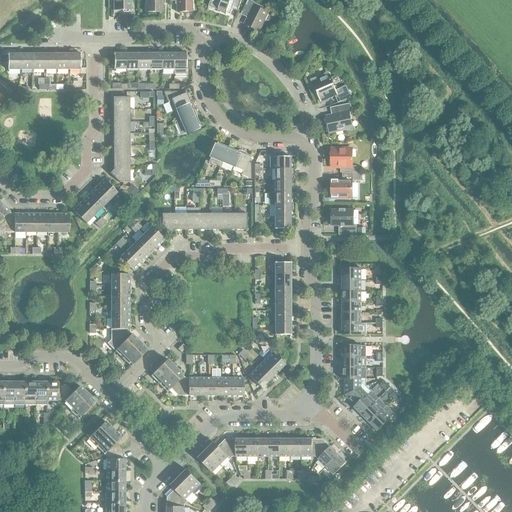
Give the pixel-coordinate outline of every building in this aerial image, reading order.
[(114,0),(114,10),(130,10),(129,0),(114,0)] [(144,0),(145,12),(162,12),(161,0),(144,0)] [(169,0),(170,1),(176,1),(176,12),(192,12),(191,0),(169,0)] [(210,0),(208,7),(230,14),(232,9),(238,11),(241,0),(210,0)] [(248,15),(249,17),(245,24),(259,31),(268,13),(262,11),(263,9),(262,7),(256,4),(256,3),(249,0),(248,0),(242,12),(248,15)] [(126,70),(126,54),(126,51),(122,51),(120,51),(120,52),(122,52),(122,54),(113,54),(113,55),(113,70),(114,70),(126,70)] [(138,70),(138,54),(138,51),(132,51),(132,52),(134,52),(134,54),(126,54),(126,70),(138,70)] [(150,70),(150,54),(150,51),(144,51),(144,52),(146,52),(146,54),(138,54),(138,70),(150,70)] [(162,70),(162,54),(162,51),(156,51),(156,52),(158,52),(158,54),(150,54),(150,70),(162,70)] [(174,70),(174,54),(174,51),(170,51),(168,51),(168,52),(170,52),(170,54),(162,54),(162,70),(174,70)] [(68,54),(68,70),(79,70),(80,70),(80,53),(79,53),(79,54),(68,54)] [(185,70),(186,70),(186,53),(185,53),(185,54),(174,54),(174,70),(185,70)] [(20,70),(20,54),(7,54),(4,54),(4,55),(7,55),(8,71),(9,71),(9,70),(20,70)] [(20,70),(32,70),(32,54),(20,54),(20,70)] [(32,70),(44,70),(44,54),(32,54),(32,70)] [(44,70),(56,70),(56,54),(44,54),(44,70)] [(56,70),(68,70),(68,54),(56,54),(56,70)] [(346,86),(336,91),(329,74),(312,82),(321,103),(335,96),(338,103),(352,98),(346,86)] [(186,93),(185,94),(181,95),(180,93),(164,93),(168,103),(169,103),(168,102),(172,101),(176,111),(191,105),(193,104),(191,99),(190,99),(191,100),(189,101),(186,93)] [(113,110),(129,110),(129,98),(115,98),(113,98),(113,110)] [(326,117),(329,133),(349,129),(348,122),(349,121),(350,120),(349,114),(351,113),(352,112),(350,103),(333,107),(334,113),(333,115),(326,117)] [(181,122),(195,116),(198,115),(195,110),(196,111),(194,112),(191,105),(176,111),(181,122)] [(113,122),(129,122),(129,110),(113,110),(113,122)] [(200,126),(195,116),(181,122),(177,124),(181,135),(200,127),(200,126)] [(113,134),(129,134),(129,122),(113,122),(113,134)] [(113,146),(129,146),(129,134),(113,134),(113,146)] [(217,144),(217,143),(216,143),(209,162),(220,167),(221,163),(228,148),(217,144)] [(113,158),(129,158),(129,146),(113,146),(113,158)] [(232,167),(239,153),(231,150),(232,148),(234,148),(229,146),(228,148),(221,163),(232,167)] [(352,166),(352,149),(332,149),(331,167),(340,167),(340,173),(343,173),(353,173),(356,173),(356,166),(352,166)] [(239,153),(232,167),(238,170),(243,172),(241,175),(251,179),(251,163),(250,163),(248,162),(250,158),(253,159),(242,154),(243,152),(245,153),(245,152),(240,150),(239,153)] [(274,169),(290,169),(290,158),(291,158),(291,157),(274,157),(274,158),(274,169)] [(114,170),(129,170),(129,158),(113,158),(114,170)] [(274,181),(290,181),(290,173),(292,173),(292,175),(293,175),(293,169),(290,169),(274,169),(274,181)] [(129,170),(114,170),(111,174),(110,173),(110,174),(119,183),(120,182),(130,182),(130,180),(129,180),(129,170)] [(356,173),(353,173),(343,173),(342,180),(331,180),(331,198),(352,198),(352,181),(362,181),(362,173),(356,173)] [(95,188),(108,201),(117,193),(104,180),(95,188)] [(274,193),(290,193),(290,185),(292,185),(292,187),(293,187),(293,181),(290,181),(274,181),(274,193)] [(101,209),(108,201),(95,188),(87,196),(101,209)] [(274,205),(290,205),(290,197),(292,197),(292,199),(293,199),(293,197),(293,193),(290,193),(274,193),(274,205)] [(93,216),(101,209),(87,196),(80,204),(93,216)] [(86,224),(93,216),(80,204),(73,211),(86,224)] [(0,227),(13,214),(11,214),(5,208),(3,209),(0,205),(0,227)] [(274,217),(290,217),(290,209),(292,209),(292,211),(293,211),(293,205),(290,205),(274,205),(274,217)] [(339,235),(349,235),(357,235),(357,225),(353,225),(353,210),(332,210),(332,226),(339,226),(339,235)] [(14,233),(15,214),(13,214),(0,227),(0,236),(4,233),(14,233)] [(25,233),(25,214),(15,214),(14,233),(25,233)] [(36,233),(36,214),(25,214),(25,233),(36,233)] [(47,233),(47,214),(36,214),(36,233),(47,233)] [(58,233),(57,214),(47,214),(47,233),(58,233)] [(57,214),(58,233),(69,233),(69,223),(69,214),(57,214)] [(174,230),(174,214),(164,214),(162,214),(162,224),(161,225),(170,234),(171,234),(171,233),(174,230)] [(174,230),(186,230),(186,214),(174,214),(174,230)] [(186,230),(198,230),(198,214),(186,214),(186,230)] [(198,230),(210,230),(210,214),(198,214),(198,230)] [(210,230),(222,230),(222,214),(210,214),(210,230)] [(222,230),(234,230),(234,214),(222,214),(222,230)] [(234,214),(234,230),(246,230),(246,228),(246,214),(234,214)] [(290,217),(274,217),(274,229),(274,230),(289,230),(290,230),(290,221),(292,221),(292,223),(293,223),(293,217),(290,217)] [(164,240),(157,233),(151,227),(143,235),(156,248),(164,240)] [(148,256),(156,248),(143,235),(135,243),(148,256)] [(141,263),(148,256),(135,243),(128,250),(141,263)] [(133,271),(141,263),(128,250),(120,258),(126,264),(133,271)] [(291,264),(291,263),(274,263),(274,264),(274,275),(290,275),(290,264),(291,264)] [(343,269),(342,269),(342,280),(361,280),(361,269),(360,269),(344,269),(343,269)] [(111,286),(129,286),(129,275),(111,275),(111,286)] [(275,287),(290,287),(290,275),(274,275),(275,287)] [(361,291),(361,280),(342,280),(342,291),(361,291)] [(111,298),(129,298),(129,286),(111,286),(111,298)] [(275,299),(290,299),(290,287),(275,287),(275,299)] [(361,302),(361,291),(342,291),(342,302),(361,302)] [(111,309),(129,309),(129,298),(111,298),(111,309)] [(275,311),(290,311),(290,299),(275,299),(275,311)] [(361,313),(361,302),(342,302),(342,313),(361,313)] [(111,321),(129,321),(129,309),(111,309),(111,321)] [(275,323),(290,323),(290,311),(275,311),(275,323)] [(342,324),(361,324),(361,313),(342,313),(342,324)] [(111,332),(129,332),(129,321),(111,321),(111,332)] [(274,335),(274,336),(290,336),(290,339),(290,323),(275,323),(275,335),(274,335)] [(367,324),(361,324),(342,324),(342,334),(342,335),(367,335),(367,324)] [(129,332),(111,332),(111,340),(107,344),(112,349),(129,332)] [(135,341),(136,339),(129,332),(112,349),(122,359),(138,344),(135,341)] [(147,350),(143,346),(141,347),(138,344),(122,359),(130,367),(147,350)] [(187,348),(186,347),(183,344),(178,349),(182,354),(187,348)] [(361,357),(361,347),(362,347),(362,346),(342,346),(342,347),(342,357),(361,357)] [(264,360),(277,373),(285,365),(272,353),(264,360)] [(342,368),(361,368),(361,357),(342,357),(342,368)] [(170,366),(171,365),(167,360),(164,358),(150,372),(153,374),(151,376),(159,384),(173,370),(170,366)] [(269,381),(277,373),(264,360),(257,368),(269,381)] [(261,388),(269,381),(257,368),(249,376),(261,388)] [(342,379),(345,379),(361,379),(361,368),(342,368),(342,379)] [(183,376),(178,371),(177,373),(173,370),(159,384),(166,392),(170,388),(183,376)] [(178,396),(189,396),(189,378),(185,378),(183,376),(170,388),(178,396)] [(200,378),(189,378),(189,396),(199,396),(200,378)] [(199,396),(210,396),(210,378),(200,378),(199,396)] [(210,396),(221,396),(221,378),(210,378),(210,396)] [(221,396),(232,396),(232,378),(221,378),(221,396)] [(232,378),(232,396),(243,396),(243,378),(232,378)] [(345,395),(361,388),(361,379),(345,379),(345,395)] [(14,405),(14,382),(3,382),(3,401),(3,405),(14,405)] [(25,405),(25,382),(14,382),(14,405),(25,405)] [(36,405),(36,401),(36,382),(25,382),(25,405),(36,405)] [(46,401),(46,382),(36,382),(36,401),(46,401)] [(67,384),(58,384),(57,384),(57,382),(46,382),(46,401),(60,401),(67,384)] [(63,403),(74,392),(67,384),(60,401),(63,403)] [(84,391),(80,387),(80,386),(74,392),(63,403),(79,419),(96,402),(91,398),(90,399),(83,392),(84,391)] [(367,394),(367,393),(361,388),(345,395),(356,406),(367,394)] [(362,416),(375,402),(367,394),(356,406),(354,408),(362,416)] [(370,423),(383,410),(375,402),(362,416),(370,423)] [(391,418),(383,410),(370,423),(378,432),(378,431),(390,418),(391,419),(391,418)] [(108,428),(110,427),(105,422),(88,439),(104,455),(116,443),(121,438),(116,433),(115,435),(108,428)] [(236,457),(236,439),(225,439),(218,447),(230,459),(232,457),(236,457)] [(236,457),(247,457),(247,439),(236,439),(236,457)] [(247,457),(258,457),(258,439),(247,439),(247,457)] [(258,457),(269,457),(269,439),(258,439),(258,457)] [(269,457),(279,457),(279,439),(269,439),(269,457)] [(279,457),(290,457),(290,439),(279,439),(279,457)] [(290,457),(301,457),(301,439),(290,439),(290,457)] [(312,439),(301,439),(301,457),(312,457),(312,439)] [(315,457),(319,460),(331,448),(323,439),(312,439),(312,457),(315,457)] [(106,457),(123,450),(116,443),(104,455),(106,457)] [(230,459),(218,447),(214,443),(210,447),(211,449),(204,456),(203,454),(198,459),(214,475),(230,459)] [(319,460),(326,468),(339,455),(331,448),(319,460)] [(106,471),(125,471),(125,460),(123,460),(123,450),(106,457),(106,471)] [(339,455),(326,468),(334,475),(346,463),(339,455)] [(203,486),(187,470),(182,475),(184,476),(177,483),(175,481),(171,486),(175,490),(187,502),(203,486)] [(106,482),(125,482),(125,471),(106,471),(106,482)] [(106,492),(125,492),(125,482),(106,482),(106,492)] [(185,505),(187,502),(175,490),(167,497),(167,505),(185,505)] [(106,503),(125,503),(125,492),(106,492),(106,503)] [(105,511),(124,511),(125,503),(106,503),(105,511)]
